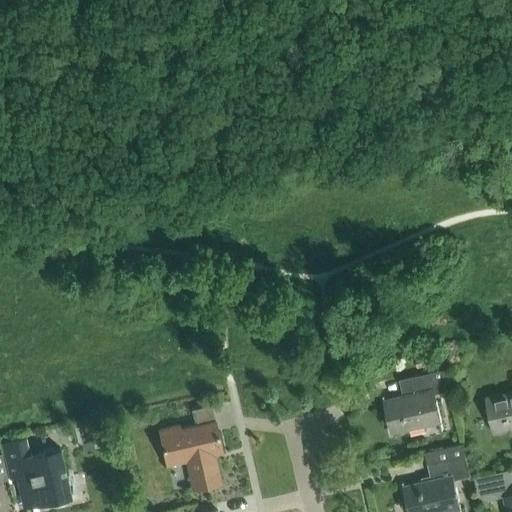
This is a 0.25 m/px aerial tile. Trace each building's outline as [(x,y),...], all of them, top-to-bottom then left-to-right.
[(430,365),(428,357),(416,360),(418,368),(430,365)] [(433,386),(384,398),(392,433),(441,421),(435,393),(451,389),(446,368),(430,371),(433,386)] [(511,390),(485,396),(493,432),(511,427),(511,390)] [(222,453),(219,439),(215,419),(180,427),(179,423),(158,427),(166,463),(185,459),(191,487),(220,481),(214,454),(222,453)] [(26,437),(2,442),(5,459),(10,477),(20,475),(22,485),(37,481),(41,502),(71,495),(60,446),(29,453),(26,437)] [(425,450),(427,462),(431,477),(403,483),(409,511),(439,511),(461,507),(454,478),(470,475),(462,442),(425,450)] [(511,511),(511,481),(477,489),(480,501),(504,496),(507,511),(511,511)]
